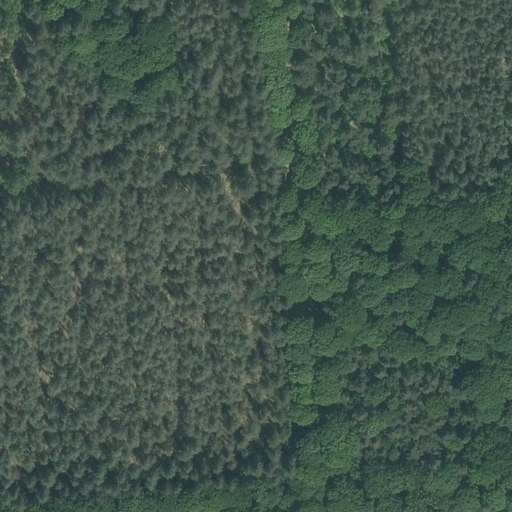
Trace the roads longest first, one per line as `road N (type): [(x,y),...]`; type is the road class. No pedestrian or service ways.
road 1 (track): [(329,482),(296,155)]
road 2 (track): [(296,155),(0,186)]
road 3 (track): [(59,511),(329,482)]
road 4 (track): [(329,482),(511,464)]
road 5 (track): [(296,155),(283,0)]
